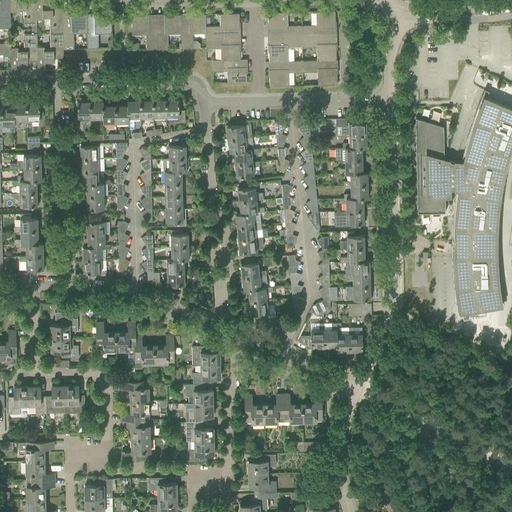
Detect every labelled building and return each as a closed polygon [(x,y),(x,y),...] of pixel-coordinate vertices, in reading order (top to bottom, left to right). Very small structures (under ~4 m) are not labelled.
[(0,0),(0,17),(10,17),(10,12),(9,12),(8,0),(0,0)] [(8,0),(9,12),(10,12),(17,12),(16,9),(22,9),(23,26),(31,26),(36,26),(36,21),(35,0),(26,1),(26,0),(8,0)] [(52,4),(44,4),(43,0),(35,0),(36,21),(43,20),(43,18),(49,18),(49,34),(62,33),(62,12),(62,8),(52,8),(52,4)] [(69,12),(62,12),(62,33),(63,49),(74,49),(73,33),(86,33),(87,33),(86,16),(87,16),(86,10),(69,11),(69,12)] [(316,25),(301,25),(302,37),(334,36),(334,28),(335,28),(335,11),(315,11),(316,25)] [(302,37),(301,25),(287,26),(286,12),(267,13),(268,30),(269,30),(269,37),(302,37)] [(220,26),(205,26),(206,33),(205,33),(205,37),(238,37),(238,29),(239,29),(238,13),(219,14),(220,26)] [(94,16),(87,16),(86,16),(87,33),(86,33),(87,49),(98,48),(98,34),(112,33),(111,14),(94,15),(94,16)] [(205,14),(188,14),(188,16),(181,16),(181,15),(180,15),(181,34),(180,34),(181,49),(192,48),(192,34),(205,33),(206,33),(205,26),(205,14)] [(157,49),(156,17),(148,17),(148,15),(131,16),(131,35),(145,35),(146,50),(157,49)] [(181,34),(180,15),(163,15),(163,16),(156,17),(157,49),(168,49),(167,34),(180,34),(181,34)] [(0,28),(10,28),(10,17),(0,17),(0,28)] [(43,47),(36,47),(37,69),(45,69),(45,63),(54,63),(53,58),(63,58),(63,49),(62,33),(49,34),(50,50),(43,50),(43,47)] [(10,55),(10,70),(19,70),(19,66),(28,65),(28,60),(31,60),(31,61),(37,61),(36,58),(36,48),(36,34),(31,34),(23,34),(23,51),(17,51),(17,48),(10,48),(10,55)] [(334,43),(334,36),(302,37),(302,48),(316,47),(317,60),(334,60),(336,60),(335,43),(334,43)] [(238,37),(205,37),(205,48),(205,49),(220,48),(220,60),(240,59),(239,44),(238,44),(238,37)] [(302,37),(269,37),(269,45),(268,45),(269,62),(270,62),(288,61),(288,60),(287,48),(302,48),(302,37)] [(0,57),(2,57),(2,55),(10,55),(10,48),(10,43),(0,43),(0,57)] [(244,59),(240,59),(220,60),(212,60),(212,71),(227,71),(227,83),(246,83),(246,67),(244,67),(244,59)] [(270,62),(270,69),(269,69),(269,87),(288,86),(288,72),(302,72),(302,60),(288,60),(288,61),(270,62)] [(317,60),(302,60),(302,72),(317,72),(317,85),(336,85),(336,68),(335,68),(334,60),(317,60)] [(444,196),(449,196),(450,197),(451,197),(450,189),(454,189),(454,190),(455,190),(455,189),(459,189),(457,208),(456,227),(455,247),(456,269),(458,291),(461,310),(499,304),(497,285),(495,266),(494,246),(495,224),(497,206),(500,186),(504,164),(510,144),(511,137),(511,108),(486,98),(489,91),(484,89),(481,97),(478,103),(475,110),(476,110),(480,111),(474,126),(468,146),(464,164),(455,161),(455,160),(454,160),(454,161),(450,160),(450,159),(449,159),(449,160),(444,159),(443,126),(415,118),(417,213),(445,212),(444,196)] [(178,117),(179,122),(185,122),(184,110),(178,110),(178,99),(165,100),(165,117),(178,117)] [(139,100),(127,100),(127,105),(128,118),(140,117),(139,100)] [(152,100),(139,100),(140,117),(153,117),(152,100)] [(165,100),(152,100),(153,117),(165,117),(165,100)] [(90,119),(90,101),(77,102),(77,113),(71,113),(71,125),(77,125),(77,119),(90,119)] [(102,106),(103,106),(103,101),(90,101),(90,119),(102,119),(103,119),(102,106)] [(26,120),(26,103),(13,103),(13,108),(14,127),(18,127),(18,120),(26,120)] [(26,120),(26,127),(31,127),(31,120),(39,120),(39,119),(42,119),(42,112),(39,112),(39,103),(26,103),(26,120)] [(103,119),(102,119),(102,123),(115,123),(115,105),(103,106),(102,106),(103,119)] [(127,105),(115,105),(115,123),(128,122),(128,118),(127,105)] [(13,108),(1,108),(2,125),(9,125),(9,132),(14,132),(14,127),(13,108)] [(434,109),(432,117),(440,119),(442,112),(434,109)] [(346,118),(335,119),(336,136),(349,135),(366,135),(365,122),(355,122),(352,120),(349,122),(348,122),(348,123),(346,123),(346,118)] [(315,119),(308,119),(308,124),(309,127),(309,128),(317,128),(317,119),(315,119)] [(275,134),(281,134),(285,123),(280,121),(274,122),(275,134)] [(251,137),(251,132),(244,133),(243,124),(226,126),(228,140),(251,137)] [(308,124),(302,124),(298,128),(304,137),(310,137),(309,134),(309,128),(309,127),(308,124)] [(281,134),(275,134),(276,147),(282,146),(287,136),(281,134)] [(366,135),(349,135),(349,143),(342,143),(342,148),(361,147),(361,148),(366,148),(366,135)] [(251,137),(228,140),(229,152),(234,152),(234,151),(252,149),(251,137)] [(310,137),(304,137),(299,140),(305,150),(311,149),(310,137)] [(116,158),(122,158),(127,148),(127,143),(115,143),(116,158)] [(97,158),(97,155),(97,145),(80,146),(80,159),(97,158)] [(162,158),(163,158),(187,158),(185,158),(185,145),(168,145),(168,158),(162,158)] [(150,159),(150,156),(150,146),(144,147),(138,150),(144,159),(150,159)] [(282,146),(276,147),(278,159),(284,159),(288,148),(282,146)] [(361,147),(342,148),(338,148),(335,148),(336,161),(345,161),(362,160),(361,148),(361,147)] [(257,149),(252,149),(234,151),(234,152),(235,163),(252,162),(252,161),(251,154),(258,153),(257,149)] [(311,149),(305,150),(300,153),(306,162),(312,162),(311,149)] [(23,155),(23,160),(16,160),(16,163),(9,163),(10,168),(17,168),(23,168),(41,167),(40,154),(23,155)] [(97,158),(80,159),(81,171),(98,171),(104,171),(103,158),(97,158)] [(127,160),(122,158),(116,158),(116,170),(122,170),(127,160)] [(187,158),(163,158),(162,158),(163,171),(159,171),(169,171),(181,171),(186,171),(186,170),(188,170),(188,163),(186,163),(185,158),(187,158)] [(150,159),(144,159),(139,162),(144,172),(150,171),(150,159)] [(284,159),(278,159),(279,172),(285,171),(289,161),(284,159)] [(345,161),(345,168),(338,168),(338,174),(345,174),(350,174),(350,173),(362,173),(362,172),(362,160),(345,161)] [(258,161),(252,161),(252,162),(235,163),(236,177),(253,175),(252,167),(259,166),(258,161)] [(312,162),(306,162),(301,165),(308,175),(314,174),(312,162)] [(23,168),(24,175),(17,175),(17,180),(17,181),(36,180),(36,181),(41,181),(41,167),(23,168)] [(127,173),(122,170),(116,170),(116,183),(122,183),(127,173)] [(98,171),(81,171),(81,184),(98,183),(98,171)] [(150,171),(144,172),(139,175),(145,184),(151,184),(150,171)] [(159,184),(183,183),(181,183),(181,171),(169,171),(159,171),(164,171),(164,184),(159,184)] [(350,173),(350,174),(350,181),(343,182),(343,186),(350,186),(350,185),(367,185),(367,172),(362,172),(362,173),(350,173)] [(314,174),(308,175),(303,178),(309,187),(315,187),(314,174)] [(17,181),(17,180),(12,180),(13,185),(19,185),(19,193),(36,193),(36,181),(36,180),(17,181)] [(103,183),(98,183),(81,184),(86,184),(86,196),(103,196),(103,183)] [(122,183),(116,183),(117,196),(123,195),(128,186),(122,183)] [(183,183),(159,184),(164,184),(165,196),(160,196),(182,196),(181,184),(183,184),(183,183)] [(151,184),(145,184),(139,187),(145,197),(151,197),(151,184)] [(286,184),(280,185),(281,197),(288,196),(292,186),(286,184)] [(350,185),(350,186),(350,194),(343,194),(343,198),(363,198),(367,198),(367,185),(350,185)] [(255,187),(238,188),(239,202),(256,200),(263,200),(262,193),(255,193),(255,187)] [(315,187),(309,187),(304,191),(310,200),(316,199),(315,187)] [(19,193),(13,193),(13,198),(19,198),(20,206),(37,206),(36,193),(19,193)] [(128,198),(123,195),(117,196),(117,208),(123,208),(128,198)] [(103,196),(86,196),(86,209),(103,209),(103,196)] [(182,196),(160,196),(160,197),(165,197),(165,209),(160,209),(182,209),(182,208),(182,196)] [(288,196),(281,197),(283,210),(289,209),(293,199),(288,196)] [(151,197),(145,197),(140,200),(145,209),(151,209),(151,197)] [(343,198),(339,198),(339,203),(345,203),(346,210),(346,211),(363,211),(363,198),(343,198)] [(316,199),(310,200),(305,203),(311,212),(317,212),(316,199)] [(257,208),(256,200),(239,202),(240,213),(240,214),(252,213),(257,213),(257,212),(264,212),(264,207),(257,208)] [(182,209),(160,209),(165,209),(165,222),(174,222),(174,226),(182,226),(182,222),(185,222),(185,209),(186,209),(186,208),(182,208),(182,209)] [(151,209),(145,209),(140,213),(146,222),(152,222),(151,209)] [(289,209),(283,210),(284,222),(290,222),(294,211),(289,209)] [(339,211),(334,211),(334,226),(346,226),(346,224),(363,223),(363,211),(346,211),(346,210),(339,211)] [(317,212),(311,212),(306,215),(313,225),(319,224),(317,212)] [(240,214),(240,213),(235,214),(237,227),(260,225),(260,220),(253,221),(252,213),(240,214)] [(20,231),(37,231),(37,218),(31,218),(31,214),(20,214),(20,227),(14,227),(14,232),(20,232),(20,231)] [(104,234),(104,221),(87,221),(87,234),(104,234)] [(118,234),(124,233),(129,224),(123,221),(117,221),(118,234)] [(296,224),(290,222),(284,222),(285,235),(291,234),(296,224)] [(260,225),(237,227),(238,239),(255,238),(255,237),(262,237),(260,225)] [(175,230),(175,234),(170,234),(171,247),(188,246),(187,229),(175,230)] [(20,231),(20,232),(20,239),(14,239),(14,244),(19,244),(38,243),(37,231),(20,231)] [(346,241),(340,241),(340,249),(347,249),(364,248),(363,235),(354,236),(354,232),(346,232),(346,241)] [(129,236),(124,233),(118,234),(118,246),(124,246),(129,236)] [(84,238),(84,246),(87,246),(87,247),(100,246),(100,247),(104,247),(104,234),(87,234),(87,238),(84,238)] [(291,234),(285,235),(287,247),(293,246),(297,236),(291,234)] [(152,247),(152,235),(146,235),(141,238),(146,247),(152,247)] [(262,237),(255,237),(255,238),(238,239),(239,252),(256,251),(256,249),(260,249),(263,246),(262,237)] [(321,237),(317,240),(322,249),(328,249),(328,241),(328,237),(324,237),(322,237),(321,237)] [(42,243),(38,243),(19,244),(19,248),(25,248),(26,256),(43,256),(42,243)] [(87,247),(87,246),(84,246),(82,246),(83,259),(100,259),(100,247),(100,246),(87,247)] [(129,249),(124,246),(118,246),(118,259),(124,259),(129,249)] [(188,246),(171,247),(171,259),(183,259),(183,260),(188,260),(188,246)] [(152,247),(146,247),(141,250),(146,260),(153,260),(152,247)] [(347,257),(340,257),(340,262),(352,262),(352,261),(364,261),(364,260),(364,249),(365,249),(365,248),(364,248),(347,249),(347,257)] [(328,249),(322,249),(317,252),(322,262),(328,262),(328,249)] [(43,256),(26,256),(19,256),(19,261),(26,261),(26,269),(43,269),(43,256)] [(100,262),(100,259),(83,259),(83,272),(100,272),(100,262)] [(124,259),(118,259),(118,271),(124,271),(129,261),(124,259)] [(171,259),(166,259),(166,272),(184,272),(183,260),(183,259),(171,259)] [(289,272),(295,272),(299,262),(294,259),(288,260),(289,272)] [(153,260),(146,260),(141,263),(147,273),(153,272),(153,260)] [(352,261),(352,262),(352,269),(345,269),(345,274),(369,274),(369,260),(364,260),(364,261),(352,261)] [(328,262),(322,262),(317,265),(323,275),(329,274),(328,262)] [(258,263),(250,263),(240,264),(242,277),(259,275),(259,276),(266,275),(265,270),(259,271),(258,263)] [(159,272),(153,272),(147,273),(147,280),(159,286),(159,272)] [(184,285),(184,272),(166,272),(167,285),(184,285)] [(295,272),(289,272),(290,285),(297,284),(301,274),(295,272)] [(329,274),(323,275),(317,278),(323,287),(329,287),(329,274)] [(369,274),(345,274),(345,279),(352,279),(352,286),(352,287),(369,286),(371,286),(369,286),(369,274)] [(259,275),(242,277),(243,290),(248,290),(248,289),(267,287),(266,275),(259,276),(259,275)] [(302,287),(297,284),(290,285),(292,297),(298,297),(302,287)] [(272,286),(267,287),(248,289),(248,290),(249,302),(266,300),(265,292),(272,292),(272,286)] [(352,286),(346,286),(346,300),(360,299),(370,299),(369,286),(352,287),(352,286)] [(329,287),(323,287),(318,290),(323,300),(329,300),(329,287)] [(303,299),(298,297),(292,297),(293,310),(299,309),(303,299)] [(266,300),(249,302),(249,303),(247,303),(248,310),(250,310),(250,315),(256,314),(257,318),(267,317),(267,313),(267,305),(274,304),(273,299),(266,300)] [(329,300),(323,300),(318,302),(323,313),(330,310),(329,300)] [(323,313),(318,302),(312,305),(309,311),(317,316),(318,315),(323,313)] [(50,325),(50,338),(69,338),(69,330),(77,330),(77,318),(68,318),(68,312),(55,312),(55,319),(64,318),(64,324),(50,325)] [(135,358),(135,335),(134,321),(127,321),(128,331),(115,332),(115,350),(128,350),(128,358),(135,358)] [(115,350),(115,332),(103,332),(103,322),(96,322),(96,349),(103,349),(103,350),(115,350)] [(324,330),(323,323),(318,323),(318,330),(310,330),(310,336),(301,336),(300,336),(298,341),(307,345),(307,347),(316,347),(316,349),(324,349),(324,348),(323,330),(324,330)] [(323,330),(324,348),(324,347),(336,347),(336,328),(336,323),(331,323),(331,330),(323,330)] [(336,328),(336,347),(336,351),(349,351),(349,352),(348,334),(341,334),(340,327),(336,328)] [(353,327),(348,327),(348,334),(349,352),(349,351),(362,351),(362,340),(364,340),(364,334),(361,334),(353,334),(353,327)] [(8,340),(0,340),(0,358),(7,359),(8,362),(15,362),(15,357),(16,357),(15,330),(8,330),(8,340)] [(173,343),(173,341),(173,335),(173,334),(166,334),(166,344),(154,345),(154,363),(167,363),(167,362),(173,362),(173,344),(173,343)] [(141,335),(135,335),(135,358),(135,363),(141,363),(141,364),(154,363),(154,345),(141,345),(141,335)] [(69,338),(50,338),(50,351),(65,351),(65,357),(78,357),(78,345),(72,345),(72,338),(69,338)] [(200,365),(219,364),(219,351),(205,352),(205,345),(192,346),(192,365),(200,365)] [(219,364),(200,365),(200,372),(192,372),(192,384),(197,384),(205,384),(205,378),(220,377),(219,364)] [(135,381),(130,381),(128,381),(120,382),(120,388),(130,388),(130,401),(149,400),(148,387),(147,387),(147,381),(135,381)] [(192,384),(184,384),(185,396),(192,396),(192,403),(212,403),(212,389),(197,390),(197,384),(192,384)] [(46,413),(46,399),(40,400),(40,385),(26,386),(27,405),(27,413),(34,413),(46,413)] [(52,399),(46,399),(46,413),(58,412),(57,404),(65,404),(64,385),(51,385),(52,399)] [(78,385),(64,385),(65,404),(72,404),(72,412),(84,412),(84,398),(78,399),(78,385)] [(27,405),(26,386),(13,386),(14,400),(8,401),(8,414),(20,413),(20,405),(27,405)] [(302,421),(307,421),(315,421),(315,420),(321,420),(320,393),(314,393),(314,403),(301,403),(302,421)] [(264,422),(263,404),(251,404),(251,394),(244,395),(245,422),(251,422),(251,423),(264,422)] [(283,421),(282,394),(276,394),(276,404),(263,404),(264,422),(277,422),(277,421),(283,421)] [(302,421),(301,403),(289,403),(289,394),(282,394),(283,421),(289,421),(289,422),(302,421)] [(149,400),(130,401),(130,413),(121,413),(121,420),(148,419),(148,413),(149,413),(149,400)] [(192,403),(185,403),(185,422),(198,422),(198,416),(212,416),(212,403),(192,403)] [(148,419),(121,420),(121,426),(131,426),(131,439),(149,438),(149,425),(148,425),(148,419)] [(198,428),(198,422),(185,422),(186,434),(186,441),(194,441),(213,441),(213,427),(198,428)] [(149,438),(131,439),(131,451),(121,451),(122,458),(149,457),(149,451),(150,451),(149,438)] [(53,441),(18,442),(18,450),(25,450),(26,461),(44,461),(43,448),(53,448),(53,441)] [(213,441),(194,441),(194,449),(186,449),(186,460),(199,460),(199,454),(213,454),(213,441)] [(275,454),(272,454),(262,454),(262,460),(248,461),(248,474),(267,473),(267,466),(275,465),(275,454)] [(44,461),(26,461),(26,473),(26,474),(27,474),(27,480),(54,479),(54,473),(44,473),(44,461)] [(267,473),(248,474),(248,487),(262,487),(263,493),(275,492),(275,480),(267,480),(267,473)] [(157,496),(176,496),(176,483),(162,483),(162,477),(149,477),(149,489),(157,489),(157,496)] [(84,498),(103,498),(103,491),(112,490),(111,478),(98,479),(98,485),(84,485),(84,498)] [(27,486),(26,486),(26,487),(26,499),(44,499),(44,486),(54,486),(54,479),(27,480),(27,486)] [(239,505),(239,511),(259,511),(259,509),(267,509),(266,498),(275,497),(275,492),(263,493),(263,497),(253,498),(253,504),(239,505)] [(176,496),(157,496),(157,504),(149,504),(149,511),(162,511),(162,510),(177,509),(176,496)] [(103,505),(103,498),(84,498),(85,511),(99,511),(98,511),(111,511),(112,505),(103,505)] [(44,499),(26,499),(27,511),(26,511),(27,511),(54,511),(55,511),(45,511),(44,499)]
